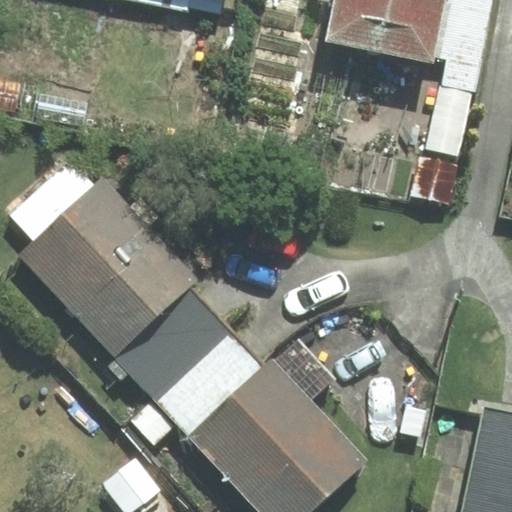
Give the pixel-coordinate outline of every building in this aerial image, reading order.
[(130,0),(226,19),(229,0),(130,0)] [(334,0),(326,41),(432,63),(433,56),(445,0),(334,0)] [(445,0),(433,56),(446,59),(427,148),(458,155),(491,0),(445,0)] [(21,256),(115,357),(190,287),(199,280),(104,178),(95,186),(66,155),(6,210),(36,243),(21,256)] [(231,331),(190,287),(115,357),(155,401),(231,331)] [(231,331),(155,401),(187,435),(263,365),(231,331)] [(263,365),(187,435),(259,511),(308,511),(365,459),(270,358),(263,365)] [(511,511),(511,412),(485,407),(461,511),(511,511)]
